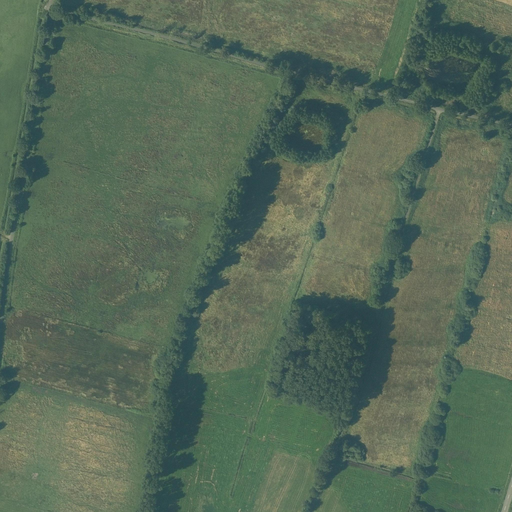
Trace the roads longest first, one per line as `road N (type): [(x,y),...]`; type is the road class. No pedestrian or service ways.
road 1 (unclassified): [(51,8),(511,125)]
road 2 (track): [(308,511),(347,413),(440,107)]
road 3 (unclassified): [(51,8),(0,330)]
